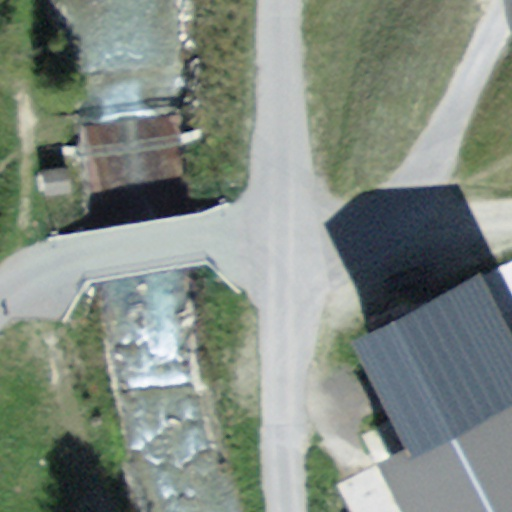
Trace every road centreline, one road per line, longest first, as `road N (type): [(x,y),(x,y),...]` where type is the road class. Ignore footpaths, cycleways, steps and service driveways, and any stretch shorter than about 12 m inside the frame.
road 1 (unclassified): [(266,232),(353,240),(390,229),(511,3)]
road 2 (unclassified): [(9,280),(39,264),(266,232)]
road 3 (unclassified): [(266,232),(281,0)]
